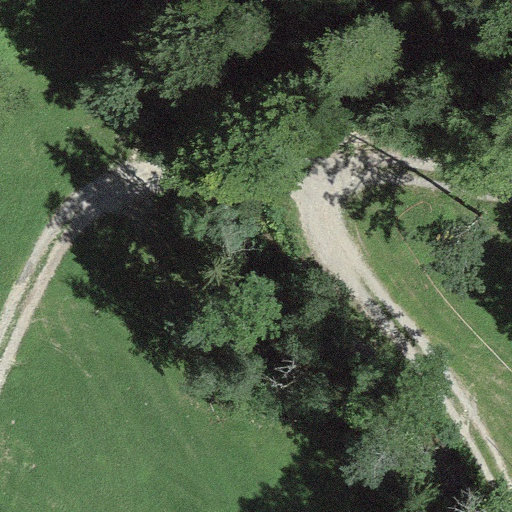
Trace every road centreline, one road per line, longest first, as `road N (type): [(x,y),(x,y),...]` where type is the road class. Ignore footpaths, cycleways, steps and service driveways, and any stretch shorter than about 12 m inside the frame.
road 1 (track): [(511,195),(412,166),(176,171),(123,183),(64,224),(0,372)]
road 2 (track): [(323,168),(337,238),(467,413),(511,501)]
